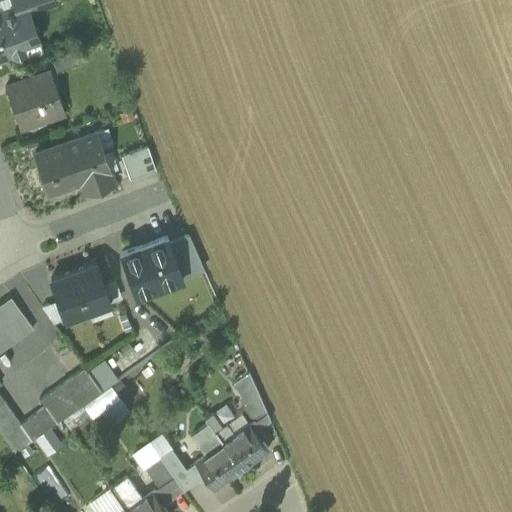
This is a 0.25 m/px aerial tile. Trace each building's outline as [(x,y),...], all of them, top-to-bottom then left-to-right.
[(0,0),(0,14),(15,9),(12,0),(0,0)] [(26,5),(28,12),(54,3),(53,0),(12,0),(15,9),(26,5)] [(0,58),(24,50),(22,44),(38,39),(28,12),(26,5),(15,9),(0,14),(0,58)] [(22,44),(24,50),(40,45),(38,39),(22,44)] [(51,58),(56,71),(78,63),(74,50),(51,58)] [(5,86),(19,128),(65,112),(50,71),(5,86)] [(108,128),(97,132),(102,147),(113,143),(108,128)] [(34,154),(48,193),(91,179),(96,190),(114,184),(110,171),(102,147),(97,132),(34,154)] [(122,154),(130,178),(155,169),(147,146),(122,154)] [(169,242),(178,268),(199,260),(188,235),(169,242)] [(122,253),(134,288),(180,272),(178,268),(169,242),(167,236),(122,253)] [(96,262),(73,270),(88,310),(109,303),(110,302),(104,284),(96,262)] [(64,319),(88,310),(73,270),(50,278),(58,300),(64,319)] [(180,272),(134,288),(136,293),(181,277),(180,272)] [(104,284),(110,302),(121,298),(115,280),(104,284)] [(0,303),(0,327),(21,312),(10,296),(0,303)] [(53,322),(64,319),(58,300),(42,306),(53,322)] [(109,303),(88,310),(92,322),(113,314),(109,303)] [(0,327),(0,351),(33,328),(21,312),(0,327)] [(187,331),(172,342),(179,352),(195,342),(187,331)] [(104,358),(86,370),(101,391),(111,385),(118,379),(104,358)] [(0,433),(13,452),(34,437),(50,427),(62,418),(81,405),(101,391),(86,370),(84,367),(38,400),(43,406),(20,423),(0,395),(0,433)] [(255,420),(256,420),(266,413),(248,372),(233,382),(245,400),(243,402),(255,420)] [(101,391),(81,405),(90,416),(91,419),(101,412),(120,399),(111,385),(101,391)] [(130,413),(120,399),(101,412),(110,426),(130,413)] [(81,405),(62,418),(70,430),(90,416),(81,405)] [(226,423),(234,434),(249,424),(242,413),(226,423)] [(255,420),(249,424),(261,440),(266,436),(260,426),(270,420),(266,413),(256,420),(255,420)] [(208,421),(223,443),(240,468),(267,449),(261,440),(249,424),(234,434),(226,423),(221,427),(212,415),(206,419),(208,421)] [(223,443),(208,421),(190,434),(205,455),(223,443)] [(62,445),(50,427),(34,437),(47,455),(62,445)] [(149,440),(160,456),(172,447),(161,432),(149,440)] [(160,456),(149,440),(131,452),(142,468),(145,466),(160,456)] [(213,487),(240,468),(223,443),(205,455),(196,462),(204,474),(213,487)] [(175,477),(183,489),(204,474),(196,462),(187,468),(172,447),(160,456),(175,477)] [(145,466),(160,488),(162,486),(175,477),(160,456),(145,466)] [(166,511),(161,504),(157,497),(153,492),(152,491),(142,498),(126,475),(109,487),(125,510),(126,511),(166,511)] [(162,486),(170,497),(183,489),(175,477),(162,486)] [(165,501),(170,497),(162,486),(160,488),(153,492),(157,497),(161,495),(165,501)] [(122,511),(125,510),(109,487),(89,501),(96,511),(122,511)] [(161,495),(157,497),(161,504),(165,501),(161,495)]
